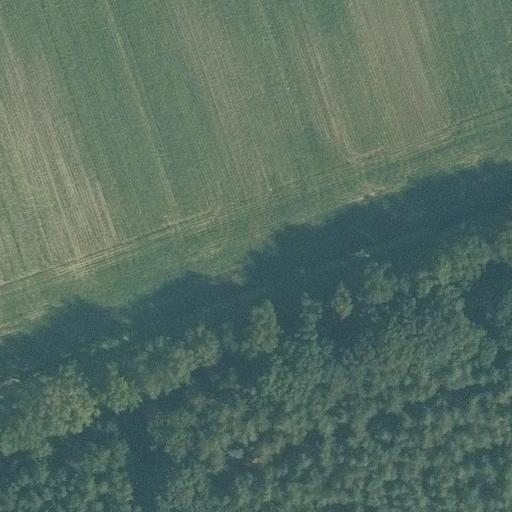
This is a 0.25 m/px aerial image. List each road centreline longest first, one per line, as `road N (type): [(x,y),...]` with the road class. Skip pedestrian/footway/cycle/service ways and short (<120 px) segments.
road 1 (track): [(131,372),(511,229)]
road 2 (track): [(187,511),(131,372)]
road 3 (track): [(131,372),(0,420)]
